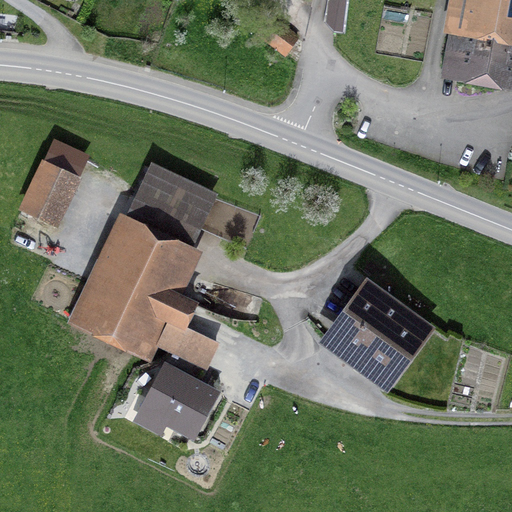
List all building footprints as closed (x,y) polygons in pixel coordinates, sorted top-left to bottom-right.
[(333,33),(344,34),(348,0),(327,0),(324,22),(333,33)] [(458,68),(511,79),(511,0),(470,0),(463,41),(449,38),(443,68),(457,71),(458,68)] [(270,17),(257,33),(284,54),(297,38),(270,17)] [(54,142),(18,216),(48,230),(83,156),(54,142)] [(154,170),(138,203),(194,231),(211,197),(154,170)] [(185,251),(132,226),(84,328),(136,353),(155,313),(179,325),(168,348),(205,365),(216,341),(180,324),(190,303),(166,291),(185,251)] [(334,343),(381,378),(420,326),(372,291),(334,343)] [(145,408),(192,433),(213,394),(166,369),(145,408)]
